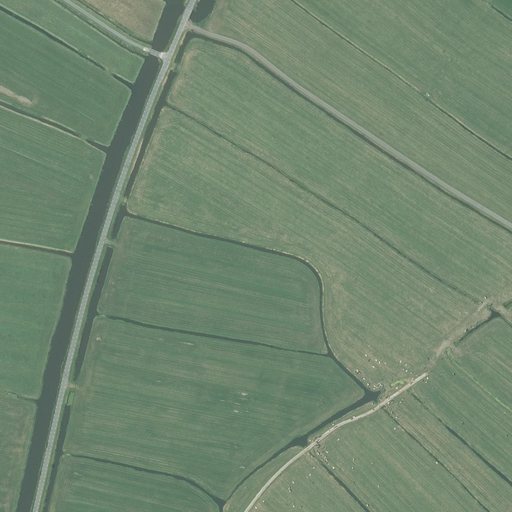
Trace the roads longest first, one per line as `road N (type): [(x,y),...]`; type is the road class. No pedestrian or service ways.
road 1 (unclassified): [(35,511),(101,240),(192,0)]
road 2 (track): [(182,24),(236,42),(511,227)]
road 3 (track): [(245,511),(303,451),(426,373),(447,343),(456,352)]
